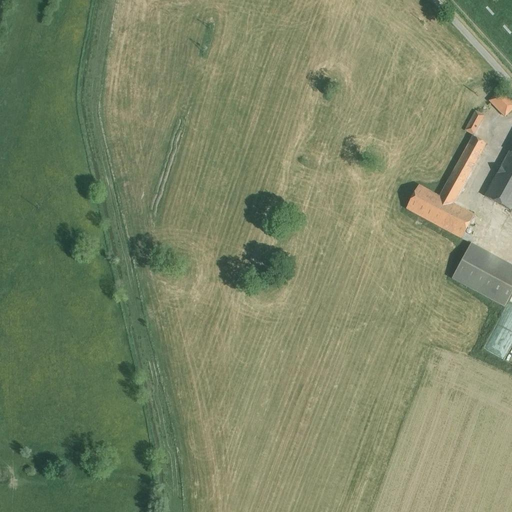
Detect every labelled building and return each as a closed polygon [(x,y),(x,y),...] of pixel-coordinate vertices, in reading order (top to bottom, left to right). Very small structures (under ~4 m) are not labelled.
[(511,102),(500,90),(489,101),(504,117),(507,114),(511,109),(511,102)] [(483,117),(475,112),(465,131),(473,135),(483,117)] [(486,144),(472,137),(448,181),(461,188),(486,144)] [(511,154),(511,155),(509,153),(485,197),(510,211),(511,207),(511,154)] [(461,188),(448,181),(439,197),(452,204),(461,188)] [(439,197),(418,186),(406,209),(461,239),(474,216),(452,204),(439,197)] [(511,293),(511,266),(470,244),(451,279),(504,308),(511,293)]
